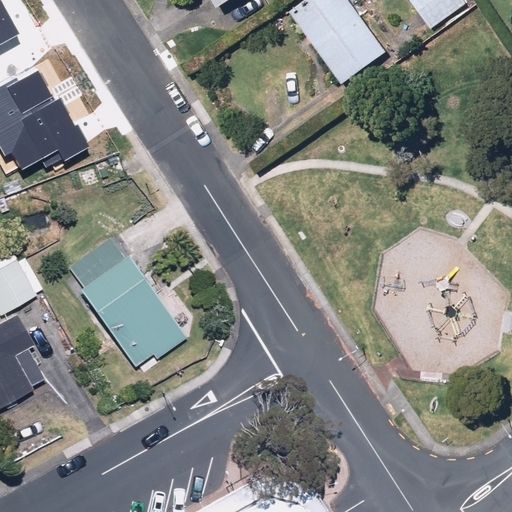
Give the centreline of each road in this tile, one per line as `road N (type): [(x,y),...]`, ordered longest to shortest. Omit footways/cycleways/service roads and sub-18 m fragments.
road 1 (residential): [(77,0),(307,354)]
road 2 (residential): [(29,511),(307,354)]
road 3 (residential): [(307,354),(403,511)]
